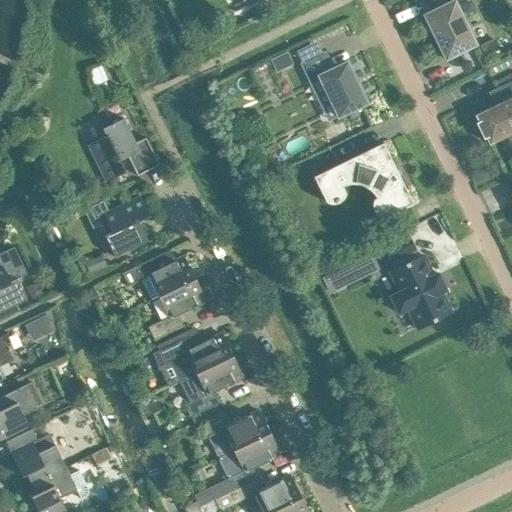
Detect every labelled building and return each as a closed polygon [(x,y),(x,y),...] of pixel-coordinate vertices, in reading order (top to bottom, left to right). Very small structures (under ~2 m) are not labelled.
[(430,13),(425,15),(433,32),(432,32),(438,43),(438,42),(446,59),(476,45),(454,1),(444,6),(442,2),(428,9),(430,13)] [(494,39),(482,46),(486,55),(499,48),(494,39)] [(325,52),(302,64),(310,81),(319,77),(338,117),(367,103),(347,62),(333,69),(325,52)] [(287,53),(270,60),(276,73),(293,65),(287,53)] [(502,103),(476,116),(479,122),(477,123),(484,138),(486,137),(490,143),(505,136),(507,139),(511,136),(511,80),(495,89),(502,103)] [(135,142),(124,118),(103,128),(106,136),(89,144),(107,181),(126,172),(120,160),(128,157),(137,176),(159,165),(146,137),(135,142)] [(314,177),(327,202),(331,203),(336,203),(340,201),(343,197),(345,193),(341,186),(346,184),(350,183),(355,183),(357,184),(366,187),(368,188),(372,191),(375,194),(377,198),(374,200),(373,204),(373,209),(375,213),(379,216),(383,218),(412,204),(383,143),(314,177)] [(104,235),(115,256),(148,240),(138,221),(150,216),(140,197),(103,214),(112,232),(104,235)] [(446,290),(438,273),(433,275),(423,255),(417,258),(413,251),(415,250),(408,235),(383,248),(390,262),(392,261),(396,268),(389,272),(399,292),(390,296),(398,313),(407,309),(417,329),(451,313),(442,292),(446,290)] [(0,264),(0,320),(20,311),(17,304),(27,299),(18,281),(17,278),(27,273),(14,246),(0,253),(0,264),(0,265),(0,264)] [(184,256),(175,260),(173,262),(171,258),(174,257),(170,250),(122,273),(128,286),(142,279),(151,300),(158,297),(195,279),(184,256)] [(106,267),(102,257),(85,264),(89,275),(106,267)] [(206,301),(195,279),(158,297),(168,317),(148,327),(154,340),(184,325),(178,315),(206,301)] [(94,289),(82,294),(88,307),(100,301),(94,289)] [(53,333),(45,317),(25,326),(33,342),(53,333)] [(193,334),(159,350),(165,363),(169,361),(179,381),(196,373),(233,355),(222,333),(198,344),(193,334)] [(2,336),(0,336),(0,387),(4,386),(1,378),(4,377),(0,367),(0,365),(13,359),(2,336)] [(233,355),(196,373),(179,381),(189,402),(185,404),(192,416),(221,402),(216,391),(243,378),(233,355)] [(23,414),(37,407),(42,405),(31,381),(8,393),(4,386),(0,387),(0,439),(28,425),(23,414)] [(203,440),(208,437),(218,457),(233,450),(270,432),(259,410),(231,423),(226,413),(196,427),(203,440)] [(66,439),(55,445),(50,434),(38,440),(32,428),(5,441),(19,469),(24,467),(32,484),(66,467),(77,461),(66,439)] [(228,478),(208,488),(214,500),(258,478),(253,468),(281,455),(270,432),(233,450),(218,457),(228,478)] [(79,470),(70,475),(66,467),(32,484),(40,500),(35,502),(39,511),(57,511),(65,508),(60,498),(77,489),(81,499),(85,497),(87,495),(88,492),(88,488),(79,470)] [(263,488),(258,478),(214,500),(199,507),(201,511),(205,511),(217,507),(220,511),(255,494),(263,511),(270,511),(302,497),(291,475),(263,488)] [(308,511),(302,497),(270,511),(308,511)] [(201,511),(199,507),(196,501),(184,507),(186,511),(201,511)]
